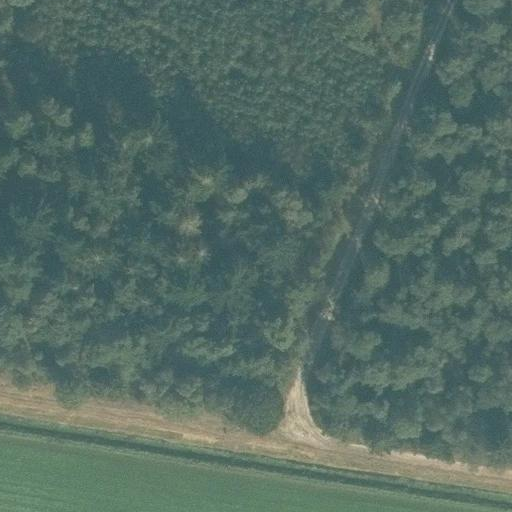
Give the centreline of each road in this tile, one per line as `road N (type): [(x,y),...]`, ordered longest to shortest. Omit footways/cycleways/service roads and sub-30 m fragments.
road 1 (track): [(511,479),(320,450),(299,404),(458,0)]
road 2 (track): [(320,450),(0,401)]
